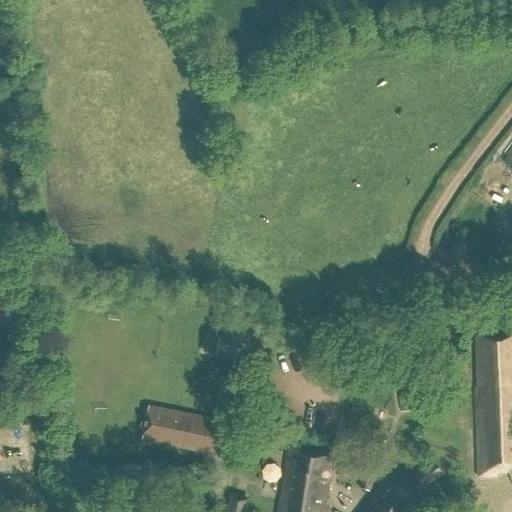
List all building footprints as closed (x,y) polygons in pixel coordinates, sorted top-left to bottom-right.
[(511,148),(502,161),(511,169),(511,148)] [(432,319),(449,316),(446,300),(429,303),(432,319)] [(443,324),(423,328),(429,356),(449,352),(443,324)] [(511,335),(476,337),(477,389),(474,389),(476,477),(495,476),(495,464),(507,464),(507,474),(511,483),(511,335)] [(403,412),(424,408),(418,373),(401,376),(404,397),(401,397),(403,412)] [(298,421),(302,405),(291,403),(287,418),(298,421)] [(222,457),(229,421),(150,406),(143,441),(222,457)] [(372,492),(388,442),(377,438),(361,488),(372,492)] [(322,511),(324,503),(321,503),(329,454),(288,448),(277,511),(322,511)] [(424,488),(447,474),(439,460),(416,474),(424,488)] [(408,511),(417,500),(385,475),(357,511),(408,511)] [(248,511),(252,498),(232,493),(226,511),(248,511)]
